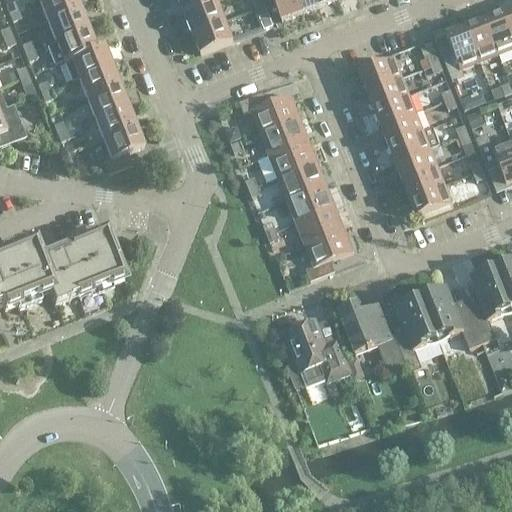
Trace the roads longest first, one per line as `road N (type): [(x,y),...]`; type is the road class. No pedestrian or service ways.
road 1 (residential): [(105,427),(192,203)]
road 2 (residential): [(394,260),(310,54)]
road 3 (residential): [(192,203),(0,185)]
road 4 (residential): [(243,322),(394,260)]
road 5 (residential): [(174,109),(310,54)]
road 6 (residential): [(310,54),(445,0)]
road 7 (residential): [(394,260),(404,266),(511,226)]
road 8 (residential): [(0,470),(26,437),(67,425),(105,427)]
